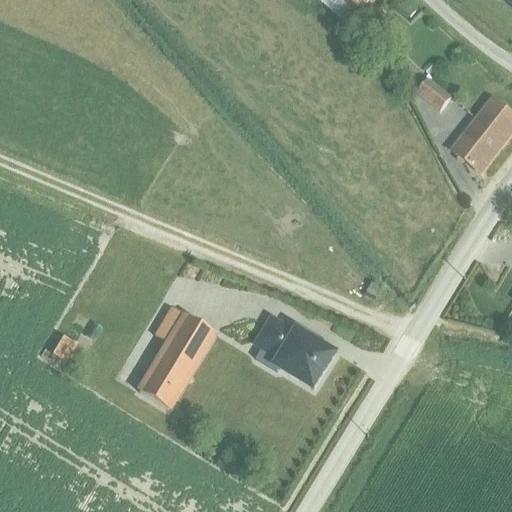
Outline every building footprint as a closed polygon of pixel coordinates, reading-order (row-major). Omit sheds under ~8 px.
[(337,0),(348,11),(358,0),(337,0)] [(419,97),(441,116),(454,101),(431,82),(419,97)] [(511,121),(494,106),(451,153),(477,176),(511,137),(511,121)] [(269,317),(250,346),(279,365),(275,371),(317,398),(343,358),(300,331),(297,335),(269,317)] [(184,320),(137,395),(170,415),(217,340),(184,320)]
